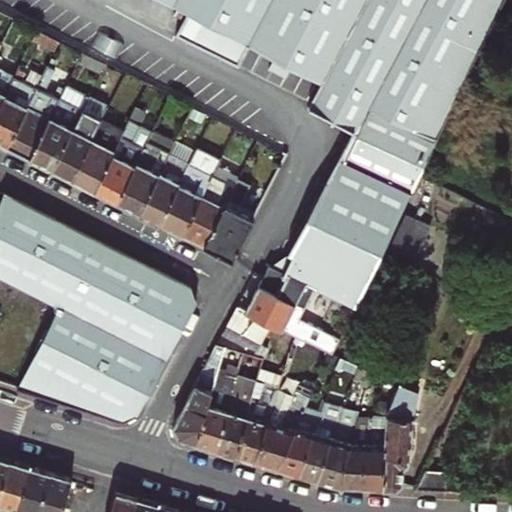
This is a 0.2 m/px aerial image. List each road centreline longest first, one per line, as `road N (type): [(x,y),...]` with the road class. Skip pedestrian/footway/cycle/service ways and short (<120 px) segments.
road 1 (residential): [(135,458),(216,307),(211,281),(0,171)]
road 2 (residential): [(135,458),(314,511)]
road 3 (residential): [(0,416),(135,458)]
